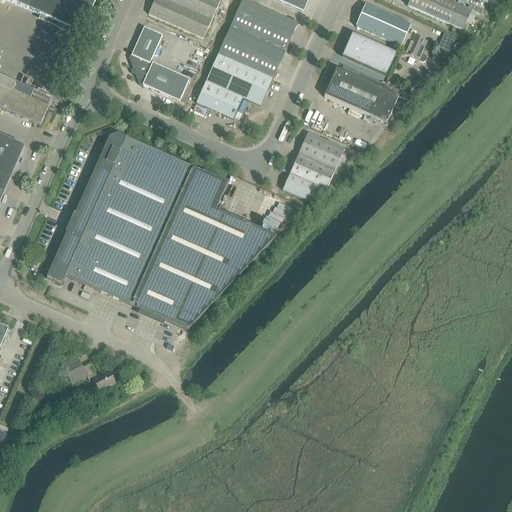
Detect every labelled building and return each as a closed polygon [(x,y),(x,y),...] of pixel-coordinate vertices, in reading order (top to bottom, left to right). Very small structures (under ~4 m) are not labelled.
[(2,0),(43,17),(41,22),(68,34),(70,30),(81,34),(95,0),(2,0)] [(155,0),(148,16),(203,40),(221,0),(155,0)] [(273,0),(303,13),(308,0),(273,0)] [(410,0),(407,7),(463,32),(471,13),(440,0),(410,0)] [(242,1),(218,56),(196,105),(233,121),(243,100),(261,108),(297,25),(242,1)] [(355,28),(377,37),(401,48),(402,47),(407,49),(404,56),(418,62),(419,62),(422,63),(424,63),(425,62),(426,60),(426,58),(425,57),(422,55),(427,43),(407,34),(411,26),(365,6),(355,28)] [(143,87),(179,103),(189,81),(150,63),(162,37),(144,29),(132,56),(130,56),(129,60),(139,86),(143,88),(143,87)] [(449,42),(432,34),(428,43),(445,50),(449,42)] [(342,57),(341,59),(386,79),(387,77),(395,59),(395,58),(396,56),(352,36),(351,38),(342,57)] [(368,118),(386,126),(398,99),(336,71),(324,98),(313,122),(358,141),(368,118)] [(52,100),(0,76),(0,109),(39,127),(40,128),(52,100)] [(422,81),(410,93),(414,97),(426,85),(422,81)] [(65,277),(188,332),(276,239),(215,212),(220,202),(227,185),(210,177),(203,174),(202,175),(193,170),(193,169),(117,135),(109,138),(75,215),(73,215),(65,234),(66,235),(46,279),(61,286),(65,277)] [(289,175),(317,187),(326,191),(344,151),(307,135),(289,175)] [(0,202),(24,149),(0,137),(0,202)] [(326,191),(317,187),(289,175),(282,191),(309,204),(311,200),(315,202),(326,191)] [(61,367),(71,386),(87,378),(89,383),(92,381),(100,395),(115,387),(108,372),(97,378),(90,365),(83,369),(77,358),(61,367)]
